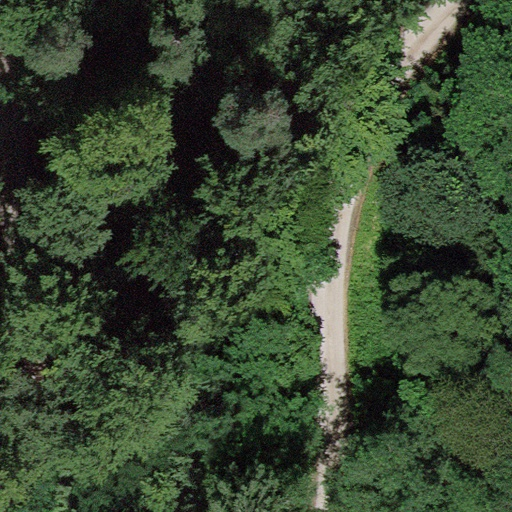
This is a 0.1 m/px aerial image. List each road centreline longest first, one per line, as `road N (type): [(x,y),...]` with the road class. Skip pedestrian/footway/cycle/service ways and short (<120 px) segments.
road 1 (track): [(341,511),(345,468),(316,207),(373,71),(427,0)]
road 2 (track): [(13,0),(54,476),(68,511)]
